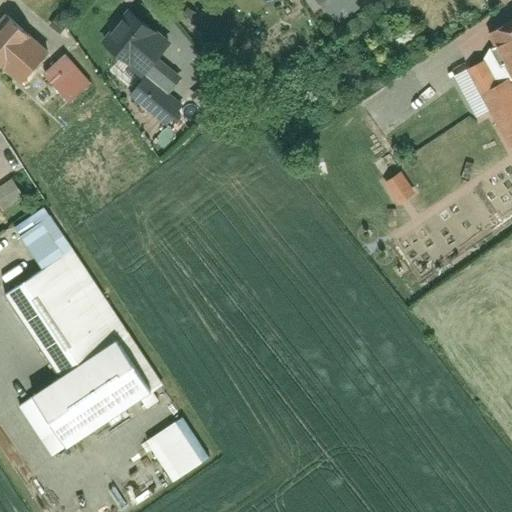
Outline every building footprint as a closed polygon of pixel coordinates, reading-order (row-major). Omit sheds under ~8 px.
[(148,29),(115,5),(93,36),(125,59),(148,29)] [(511,79),(511,12),(484,28),(511,79)] [(36,46),(0,14),(0,73),(6,79),(36,46)] [(82,76),(54,47),(33,67),(60,96),(82,76)] [(511,109),(479,56),(460,68),(502,138),(511,131),(511,109)] [(173,96),(139,69),(120,92),(154,120),(173,96)] [(390,182),(406,205),(423,193),(408,170),(390,182)] [(152,378),(63,242),(0,282),(0,299),(46,371),(7,396),(31,433),(43,425),(54,441),(152,378)] [(181,481),(218,456),(190,415),(153,440),(181,481)]
